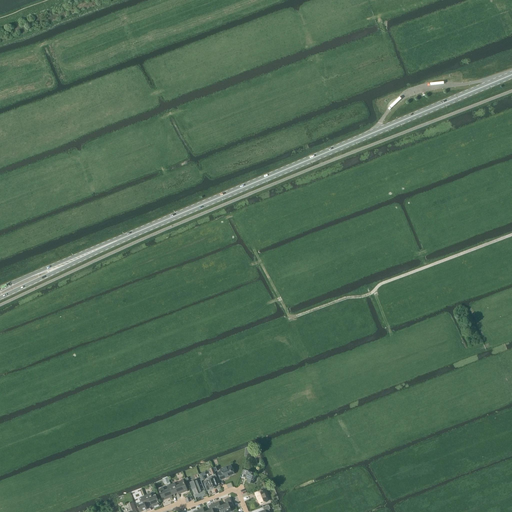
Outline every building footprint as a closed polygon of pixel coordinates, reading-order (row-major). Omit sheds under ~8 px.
[(218,472),(221,480),(227,478),(227,477),(234,474),(231,465),(221,469),(222,471),(218,472)] [(244,471),(243,471),(242,474),(243,475),(243,477),(248,478),(247,481),(253,483),(255,476),(253,475),(254,473),(245,470),(244,471)] [(214,478),(207,481),(207,482),(204,483),(207,491),(211,490),(211,489),(217,486),(217,485),(219,484),(217,477),(214,478)] [(175,483),(171,485),(175,496),(187,491),(183,480),(179,482),(180,485),(176,486),(175,483)] [(197,480),(190,483),(194,495),(202,492),(204,490),(200,480),(198,481),(197,480)] [(175,496),(171,485),(167,486),(168,489),(164,491),(163,488),(159,489),(163,500),(175,496)] [(261,504),(268,501),(263,490),(255,494),(257,497),(258,497),(261,504)] [(151,494),(145,496),(147,503),(150,502),(152,507),(159,505),(156,497),(152,499),(151,494)] [(147,503),(145,496),(141,498),(142,502),(137,504),(138,507),(137,507),(139,511),(140,511),(145,511),(146,511),(145,510),(147,509),(145,505),(147,504),(147,503)] [(226,506),(224,507),(226,511),(229,511),(232,511),(231,510),(234,508),(230,498),(224,500),(226,506)] [(226,511),(224,507),(221,508),(219,502),(214,504),(216,511),(226,511)] [(130,511),(135,511),(136,511),(133,503),(128,504),(131,511),(130,511)]
